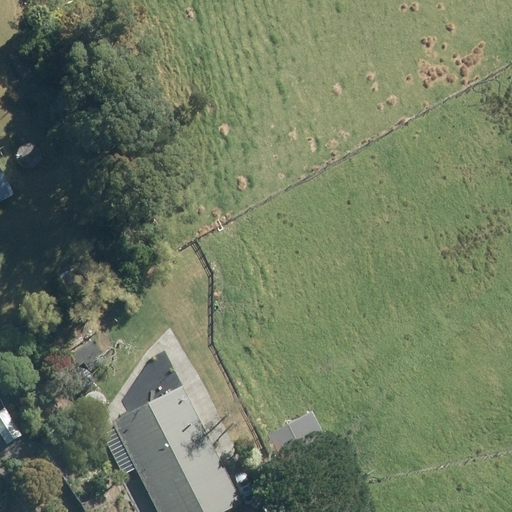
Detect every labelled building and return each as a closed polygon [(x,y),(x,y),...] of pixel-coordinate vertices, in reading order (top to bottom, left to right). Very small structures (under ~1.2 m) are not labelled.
[(0,179),(0,200),(9,196),(0,179)] [(89,339),(68,354),(76,367),(81,364),(87,374),(105,362),(89,339)] [(176,386),(107,422),(111,429),(100,435),(121,475),(132,469),(154,511),(218,511),(237,502),(176,386)] [(2,408),(0,409),(0,438),(4,445),(18,435),(2,408)] [(306,413),(269,434),(285,462),(322,441),(306,413)]
